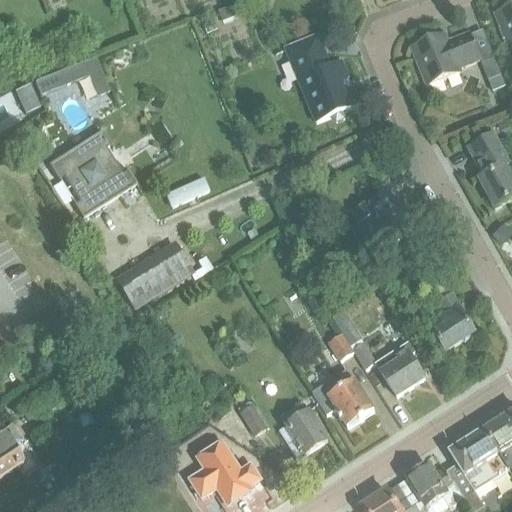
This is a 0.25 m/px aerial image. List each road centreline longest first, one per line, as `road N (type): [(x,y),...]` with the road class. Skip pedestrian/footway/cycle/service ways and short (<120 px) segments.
road 1 (residential): [(511,315),(384,57),(383,39),(406,24),(472,0)]
road 2 (residential): [(313,511),(511,384)]
